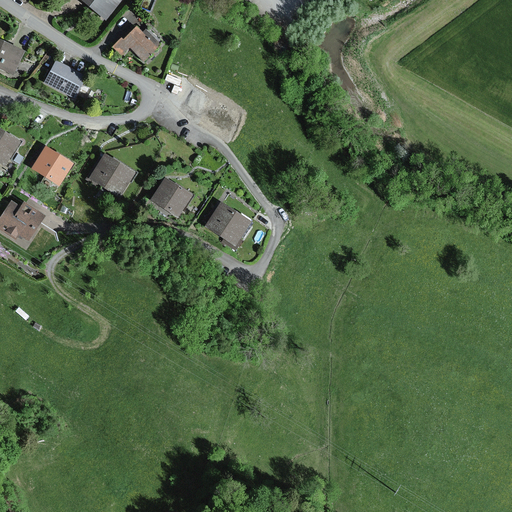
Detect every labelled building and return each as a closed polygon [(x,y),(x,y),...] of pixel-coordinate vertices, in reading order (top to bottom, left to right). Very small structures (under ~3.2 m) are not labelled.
[(75,0),(105,23),(122,0),(75,0)] [(135,28),(122,41),(120,39),(112,48),(121,58),(129,49),(143,63),(160,46),(145,32),(142,35),(135,28)] [(23,53),(0,42),(0,71),(13,77),(23,53)] [(85,77),(54,62),(43,84),(75,99),(85,77)] [(195,149),(161,129),(153,142),(187,162),(195,149)] [(20,144),(0,131),(0,165),(4,168),(20,144)] [(72,166),(44,149),(31,170),(58,187),(72,166)] [(135,175),(103,155),(88,181),(119,200),(135,175)] [(191,197),(163,180),(149,202),(176,219),(191,197)] [(18,208),(10,203),(0,218),(0,231),(15,241),(18,237),(28,243),(31,238),(40,224),(44,218),(22,203),(18,208)] [(250,223),(219,204),(204,228),(234,247),(250,223)] [(55,233),(40,224),(31,238),(46,247),(55,233)]
